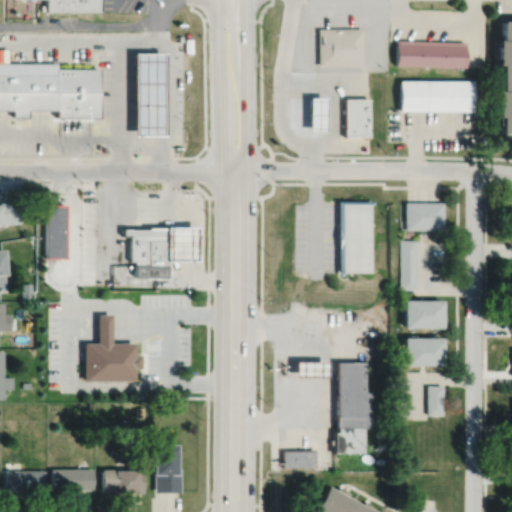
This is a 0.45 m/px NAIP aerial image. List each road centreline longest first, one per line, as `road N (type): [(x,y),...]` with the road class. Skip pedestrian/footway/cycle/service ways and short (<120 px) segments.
road 1 (trunk): [(234,169),(232,511)]
road 2 (residential): [(472,511),(474,169)]
road 3 (residential): [(234,169),(511,173)]
road 4 (residential): [(0,169),(234,169)]
road 5 (trunk): [(217,0),(220,136),(234,169)]
road 6 (trunk): [(234,169),(246,136),(245,0)]
